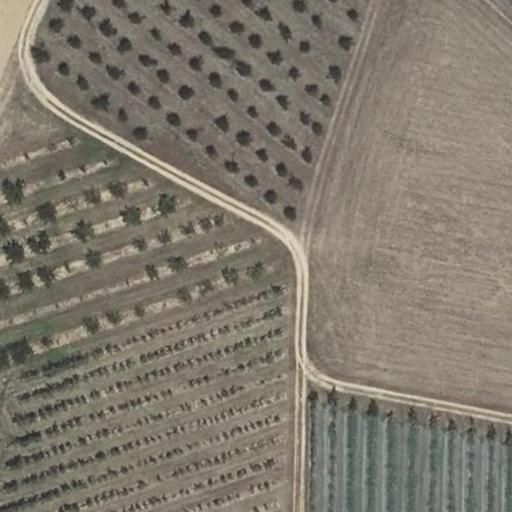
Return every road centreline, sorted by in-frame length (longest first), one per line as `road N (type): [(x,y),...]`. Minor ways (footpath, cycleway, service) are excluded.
road 1 (track): [(44,0),(29,58),(37,86),(60,110),(285,231),(301,250),(301,349),(317,380),(511,417)]
road 2 (track): [(304,366),(300,511)]
